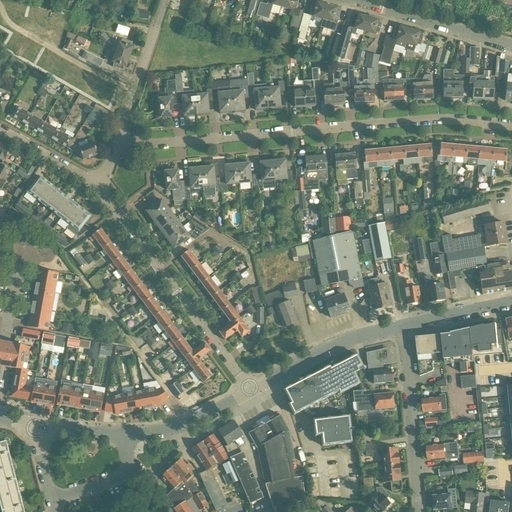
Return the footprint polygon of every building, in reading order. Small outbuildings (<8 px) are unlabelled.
[(205,0),(203,9),(209,10),(209,8),(211,8),(213,0),(205,0)] [(250,0),(245,19),(253,21),(259,2),(250,0)] [(267,0),(265,9),(269,11),(271,4),(281,7),(282,0),(267,0)] [(282,0),(281,7),(289,9),(287,16),(292,17),(289,28),(297,30),(302,11),(295,9),(297,0),(282,0)] [(299,34),(298,41),(303,42),(310,18),(311,18),(312,16),(322,19),(326,6),(316,3),(316,5),(312,4),(309,14),(308,17),(303,16),(298,33),(299,34)] [(326,6),(322,19),(332,22),(332,20),(336,22),(335,28),(340,30),(342,30),(346,16),(338,14),(339,12),(335,10),(335,9),(326,6)] [(150,13),(137,11),(136,19),(149,21),(150,13)] [(341,37),(335,57),(344,59),(351,34),(355,35),(356,29),(364,31),(368,18),(358,15),(358,17),(353,16),(351,26),(349,30),(343,29),(341,37)] [(368,18),(364,31),(373,34),(374,32),(378,34),(381,24),(377,22),(377,21),(368,18)] [(74,32),(79,33),(82,23),(77,21),(74,32)] [(383,47),(379,62),(389,65),(393,50),(394,45),(403,48),(404,43),(405,43),(409,30),(399,27),(399,29),(395,28),(392,38),(386,36),(382,47),(383,47)] [(405,43),(403,50),(406,50),(404,55),(421,60),(422,59),(426,46),(420,44),(422,36),(418,35),(419,33),(409,30),(405,43)] [(63,49),(62,51),(78,59),(79,57),(68,51),(73,41),(76,42),(76,43),(87,49),(90,43),(78,37),(78,38),(70,34),(68,38),(70,39),(64,49),(63,49)] [(334,35),(327,58),(334,60),(335,57),(341,37),(334,35)] [(111,51),(115,53),(128,57),(131,48),(130,47),(131,43),(122,40),(120,44),(114,42),(111,51)] [(475,49),(469,49),(468,67),(468,75),(474,76),(474,63),(481,63),(482,49),(475,47),(475,49)] [(436,49),(431,62),(437,64),(441,51),(436,49)] [(443,51),(439,64),(445,66),(449,53),(443,51)] [(85,52),(81,59),(82,60),(82,61),(85,63),(85,62),(101,69),(104,61),(85,52)] [(110,52),(108,59),(113,61),(112,62),(114,63),(112,67),(122,70),(123,66),(125,66),(128,57),(115,53),(110,52)] [(357,58),(355,66),(362,67),(363,59),(364,54),(358,53),(357,58)] [(366,54),(364,67),(377,68),(378,56),(366,54)] [(483,77),(482,100),(492,100),(492,84),(492,83),(492,77),(497,77),(499,61),(499,58),(493,57),(491,72),(483,72),(483,77)] [(499,61),(497,77),(503,78),(503,75),(509,76),(510,64),(499,61)] [(323,67),(332,68),(332,64),(317,62),(317,64),(318,76),(318,82),(324,81),(323,67)] [(347,71),(346,66),(332,64),(332,68),(333,84),(334,106),(341,105),(341,104),(344,104),(343,89),(343,83),(340,83),(340,71),(347,71)] [(356,79),(353,78),(352,67),(346,66),(347,71),(348,93),(353,93),(354,104),(357,103),(357,105),(364,104),(363,83),(358,83),(358,81),(356,79)] [(363,83),(364,104),(370,104),(370,103),(373,102),(373,87),(373,85),(377,85),(377,71),(366,70),(367,82),(363,82),(363,83)] [(377,71),(377,85),(382,85),(382,87),(383,102),(386,102),(386,103),(393,103),(392,81),(387,81),(386,74),(377,74),(377,71)] [(442,71),(442,83),(443,83),(442,98),(446,98),(446,99),(452,99),(452,83),(453,83),(453,77),(453,71),(442,71)] [(503,85),(502,94),(505,95),(504,101),(511,102),(511,76),(509,76),(503,75),(503,78),(502,85),(503,85)] [(468,76),(468,93),(473,93),(472,99),(482,100),(483,77),(468,76)] [(422,80),(421,80),(423,101),(429,100),(429,99),(432,99),(432,85),(431,77),(424,77),(422,80)] [(452,83),(452,99),(459,99),(459,98),(462,98),(462,83),(463,83),(463,77),(453,77),(453,83),(452,83)] [(397,81),(392,81),(393,103),(400,102),(400,101),(403,101),(402,80),(397,80),(397,81)] [(421,80),(409,81),(409,85),(412,85),(413,100),(416,100),(416,101),(423,101),(421,80)] [(278,89),(266,90),(267,108),(271,108),(271,110),(280,109),(279,96),(284,95),(283,82),(277,82),(278,89)] [(295,83),(294,84),(294,92),(294,91),(295,107),(298,107),(298,108),(305,108),(304,91),(304,86),(303,86),(303,83),(295,83)] [(305,91),(304,91),(305,108),(312,107),(312,106),(315,106),(314,90),(314,85),(312,85),(312,83),(304,84),(305,91)] [(333,84),(323,84),(323,90),(324,105),(327,105),(327,106),(334,106),(333,84)] [(253,86),(247,87),(248,98),(254,98),(255,111),(264,111),(264,109),(267,108),(266,90),(254,91),(253,86)] [(242,92),(230,93),(232,112),(235,111),(235,113),(244,112),(243,99),(248,98),(247,87),(242,87),(242,92)] [(159,110),(157,110),(158,119),(172,117),(171,106),(177,105),(176,93),(175,88),(164,89),(165,99),(158,100),(159,110)] [(217,89),(212,90),(213,102),(218,101),(220,115),(228,114),(228,112),(232,112),(230,93),(218,94),(217,89)] [(206,95),(194,96),(196,115),(199,115),(199,117),(208,116),(207,102),(213,102),(212,90),(206,90),(206,95)] [(176,93),(177,105),(182,105),(184,118),(192,117),(192,115),(196,115),(194,96),(182,97),(182,93),(176,93)] [(74,106),(64,123),(73,128),(83,110),(74,106)] [(87,106),(83,111),(90,115),(93,110),(87,106)] [(15,107),(9,116),(24,124),(29,115),(15,107)] [(95,107),(86,121),(98,129),(107,114),(95,107)] [(29,115),(24,124),(39,133),(44,123),(29,115)] [(44,123),(39,133),(53,141),(59,132),(44,123)] [(59,132),(53,141),(68,149),(73,140),(59,132)] [(93,143),(78,149),(83,161),(97,155),(93,143)] [(0,145),(0,161),(2,162),(0,165),(0,164),(0,184),(3,186),(5,182),(3,181),(11,166),(3,162),(9,151),(0,145)] [(418,158),(415,159),(416,164),(432,163),(430,145),(417,147),(418,158)] [(437,156),(452,158),(453,146),(440,145),(439,156),(437,156)] [(453,146),(452,158),(465,159),(466,147),(453,146)] [(402,160),(402,165),(405,165),(407,165),(407,159),(415,159),(418,158),(417,147),(403,148),(404,160),(402,160)] [(437,156),(436,161),(448,163),(447,167),(446,167),(445,176),(456,177),(457,163),(467,164),(468,159),(476,160),(479,160),(480,149),(466,147),(465,159),(452,158),(437,156)] [(391,161),(378,162),(363,164),(363,169),(381,167),(394,166),(394,161),(402,160),(404,160),(403,148),(390,149),(391,161)] [(390,149),(377,150),(378,162),(391,161),(390,149)] [(480,149),(479,160),(492,161),(493,150),(480,149)] [(364,163),(362,163),(363,164),(378,162),(377,150),(363,152),(364,163)] [(476,160),(476,165),(485,166),(484,177),(490,177),(491,167),(493,167),(494,162),(505,163),(506,151),(493,150),(492,161),(479,160),(476,160)] [(354,154),(344,155),(346,180),(357,179),(355,169),(354,154)] [(344,155),(334,156),(336,171),(335,171),(336,181),(337,181),(337,186),(347,186),(346,180),(344,155)] [(324,157),(315,158),(317,181),(327,180),(326,172),(324,157)] [(304,192),(318,191),(317,181),(315,158),(305,159),(306,169),(295,170),(297,192),(298,205),(299,211),(306,210),(304,192)] [(276,162),(272,162),(274,181),(286,180),(286,185),(292,184),(291,172),(286,173),(284,159),(276,160),(276,162)] [(261,175),(255,175),(256,187),(262,187),(263,190),(275,189),(274,181),(272,162),(269,162),(268,161),(260,161),(261,175)] [(240,165),(236,165),(238,184),(250,183),(251,188),(256,187),(255,175),(250,176),(248,162),(240,163),(240,165)] [(225,178),(220,179),(221,193),(227,192),(226,185),(238,184),(236,165),(233,166),(233,164),(224,165),(225,178)] [(20,168),(16,174),(27,181),(34,168),(28,165),(25,171),(20,168)] [(221,193),(220,179),(214,179),(213,166),(204,167),(204,168),(201,169),(202,187),(203,196),(215,195),(215,193),(221,193)] [(189,181),(184,182),(185,194),(191,193),(190,189),(202,187),(201,169),(197,169),(197,167),(188,168),(189,181)] [(177,171),(163,172),(163,181),(165,181),(166,191),(171,190),(173,202),(180,201),(177,171)] [(177,171),(180,201),(186,201),(185,194),(184,182),(178,183),(177,171)] [(361,172),(362,194),(363,199),(369,199),(368,171),(361,172)] [(39,178),(30,189),(39,196),(47,185),(39,178)] [(363,200),(362,200),(363,199),(362,194),(362,183),(354,183),(355,201),(363,200)] [(47,185),(39,196),(47,202),(56,191),(47,185)] [(426,185),(422,185),(423,209),(435,208),(435,202),(426,203),(426,200),(427,200),(426,185)] [(56,191),(47,202),(56,209),(64,197),(56,191)] [(64,197),(56,209),(64,215),(73,204),(64,197)] [(160,199),(145,210),(153,221),(168,210),(160,199)] [(384,216),(385,222),(395,219),(394,214),(393,205),(386,205),(385,201),(383,201),(384,216)] [(498,201),(479,204),(482,224),(501,221),(498,201)] [(73,204),(64,215),(73,222),(81,210),(73,204)] [(400,209),(399,209),(400,216),(408,214),(407,207),(405,208),(405,207),(403,207),(403,208),(402,208),(402,207),(400,207),(400,209)] [(25,208),(21,213),(27,218),(31,213),(25,208)] [(81,210),(73,222),(81,228),(75,237),(78,239),(90,229),(84,225),(90,217),(81,210)] [(168,210),(153,221),(160,230),(175,219),(168,210)] [(350,217),(335,219),(336,232),(351,231),(350,217)] [(175,219),(160,230),(167,239),(182,228),(175,219)] [(336,232),(335,219),(321,220),(323,236),(336,234),(336,232)] [(395,220),(395,219),(385,222),(385,223),(387,233),(400,229),(397,220),(395,220)] [(41,221),(37,226),(44,231),(48,226),(41,221)] [(198,223),(191,235),(195,240),(209,230),(198,223)] [(493,224),(495,235),(444,243),(448,272),(486,266),(486,265),(483,248),(507,244),(503,223),(493,224)] [(383,224),(368,227),(375,262),(390,259),(383,224)] [(182,228),(167,239),(174,249),(189,237),(182,228)] [(92,236),(89,239),(92,242),(94,240),(102,251),(111,245),(100,230),(92,236)] [(312,241),(321,286),(354,280),(355,283),(362,281),(352,231),(312,241)] [(58,233),(53,239),(60,244),(64,238),(58,233)] [(422,239),(412,240),(415,262),(425,261),(422,239)] [(441,242),(429,244),(434,275),(446,273),(443,255),(441,242)] [(111,245),(102,251),(113,265),(121,258),(111,245)] [(217,245),(212,249),(217,256),(222,252),(217,245)] [(305,246),(294,248),(295,257),(297,263),(308,260),(305,246)] [(188,251),(180,257),(190,271),(191,271),(199,265),(199,264),(188,251)] [(80,253),(74,257),(81,266),(87,262),(89,264),(95,260),(90,253),(84,258),(80,253)] [(113,265),(110,267),(113,272),(116,269),(123,278),(131,272),(121,258),(113,265)] [(401,260),(392,262),(393,267),(396,267),(397,275),(404,274),(403,265),(402,265),(401,260)] [(424,274),(433,273),(432,261),(423,262),(424,274)] [(506,270),(504,263),(486,266),(448,272),(447,272),(450,290),(455,289),(454,278),(461,277),(461,276),(466,275),(467,276),(474,274),(474,276),(477,276),(476,274),(479,274),(482,295),(511,290),(511,283),(510,272),(501,273),(501,271),(506,270)] [(199,265),(191,271),(200,284),(201,285),(209,279),(209,278),(199,265)] [(38,271),(34,290),(54,293),(57,274),(38,271)] [(131,272),(123,278),(131,288),(127,291),(131,295),(134,292),(142,286),(131,272)] [(429,277),(423,278),(427,304),(444,301),(442,283),(438,284),(438,281),(430,282),(429,277)] [(209,279),(201,285),(211,298),(211,299),(220,293),(219,292),(209,279)] [(376,279),(366,281),(371,304),(373,304),(374,310),(390,307),(385,284),(378,286),(376,279)] [(312,280),(302,282),(305,293),(315,291),(312,280)] [(111,281),(105,285),(110,292),(116,287),(111,281)] [(408,281),(401,282),(404,301),(406,300),(407,305),(413,304),(413,306),(419,305),(418,303),(420,303),(417,287),(409,288),(408,281)] [(288,287),(282,288),(284,298),(296,295),(294,283),(287,284),(288,287)] [(142,286),(134,292),(144,306),(152,299),(142,286)] [(34,290),(31,308),(50,312),(54,293),(34,290)] [(220,293),(211,299),(221,312),(230,306),(220,293)] [(349,312),(343,295),(324,301),(330,319),(349,312)] [(152,299),(144,306),(154,320),(162,313),(152,299)] [(283,301),(275,304),(276,307),(275,307),(283,328),(298,322),(290,301),(284,304),(283,301)] [(230,306),(221,312),(230,324),(238,317),(230,306)] [(133,307),(128,311),(132,318),(138,314),(133,307)] [(273,307),(266,310),(269,317),(276,314),(273,307)] [(31,308),(28,327),(47,331),(50,312),(31,308)] [(162,313),(154,320),(164,332),(172,326),(162,313)] [(223,329),(218,333),(224,340),(227,338),(234,333),(236,332),(241,338),(250,332),(240,319),(238,317),(230,324),(223,329)] [(63,323),(61,333),(72,335),(76,336),(77,332),(73,332),(74,325),(63,323)] [(500,330),(496,330),(496,324),(485,327),(485,326),(471,329),(472,330),(471,330),(472,347),(473,347),(473,348),(479,347),(479,352),(492,351),(492,346),(498,345),(502,345),(500,330)] [(172,326),(164,332),(172,343),(168,345),(170,348),(182,339),(180,336),(172,326)] [(451,334),(441,335),(444,360),(473,357),(470,329),(451,333),(451,334)] [(40,333),(27,331),(22,330),(21,338),(38,341),(40,333)] [(439,335),(416,338),(420,377),(432,372),(433,372),(433,371),(433,370),(433,364),(442,363),(439,335)] [(156,343),(151,337),(145,341),(150,347),(156,343)] [(79,340),(68,338),(67,346),(78,348),(79,340)] [(182,339),(170,348),(175,353),(178,351),(184,359),(192,352),(182,339)] [(88,350),(90,342),(79,340),(78,348),(88,350)] [(98,355),(99,344),(90,342),(88,353),(98,355)] [(4,343),(1,355),(26,359),(29,359),(31,348),(4,343)] [(192,352),(184,359),(193,371),(202,364),(199,360),(200,359),(200,358),(206,353),(210,351),(204,343),(199,347),(192,352)] [(388,348),(366,353),(368,372),(373,372),(383,371),(382,365),(389,364),(388,348)] [(0,366),(9,368),(26,371),(26,370),(24,370),(26,359),(1,355),(0,362),(0,366)] [(338,392),(339,394),(359,383),(354,373),(359,371),(357,368),(362,366),(356,355),(331,368),(330,366),(303,379),(303,378),(296,382),(297,383),(296,383),(283,390),(290,403),(288,404),(293,415),(303,410),(312,426),(313,425),(315,436),(321,436),(322,446),(352,443),(350,431),(349,431),(348,428),(350,428),(349,416),(313,420),(307,408),(338,392)] [(168,371),(160,377),(164,382),(172,375),(171,374),(176,370),(170,363),(165,367),(168,371)] [(202,364),(193,371),(202,383),(211,377),(202,364)] [(9,368),(15,369),(10,397),(31,401),(30,403),(31,403),(34,385),(33,389),(23,388),(26,371),(9,368)] [(373,372),(374,385),(383,384),(383,383),(391,382),(389,370),(383,371),(373,372)] [(475,376),(460,377),(461,390),(476,388),(475,376)] [(443,380),(436,383),(438,388),(446,387),(446,380),(443,380)] [(176,382),(169,388),(176,397),(183,392),(176,382)] [(34,385),(31,403),(41,405),(45,387),(34,385)] [(81,391),(78,409),(89,411),(92,393),(93,387),(82,385),(81,391)] [(45,387),(41,405),(52,406),(55,389),(45,387)] [(60,387),(56,405),(67,407),(70,389),(60,387)] [(155,389),(144,391),(147,409),(158,407),(158,405),(167,399),(160,388),(155,391),(155,389)] [(70,389),(67,407),(78,409),(81,391),(70,389)] [(144,391),(133,393),(137,411),(147,409),(144,391)] [(92,393),(89,411),(99,412),(103,395),(92,393)] [(133,393),(123,396),(126,413),(137,411),(133,393)] [(374,405),(367,405),(368,413),(378,412),(377,410),(393,408),(392,393),(374,395),(374,405)] [(440,398),(422,400),(423,413),(432,412),(433,413),(442,412),(441,411),(446,410),(445,395),(440,396),(440,398)] [(106,399),(104,412),(115,414),(115,415),(126,413),(123,396),(112,398),(112,400),(106,399)] [(280,416),(248,433),(257,448),(260,469),(265,485),(296,478),(291,462),(294,457),(288,431),(280,416)] [(436,418),(425,419),(426,428),(437,426),(436,418)] [(233,421),(218,432),(227,446),(224,448),(246,497),(257,492),(238,447),(244,443),(240,437),(242,436),(233,421)] [(212,435),(203,442),(218,463),(219,464),(228,458),(212,435)] [(203,442),(192,449),(206,471),(208,470),(209,472),(216,467),(215,465),(218,463),(203,442)] [(0,443),(0,501),(2,511),(22,511),(5,443),(0,443)] [(371,444),(359,445),(359,452),(365,451),(365,455),(372,455),(371,444)] [(443,445),(427,447),(428,460),(436,459),(436,461),(445,460),(445,458),(449,457),(449,459),(458,459),(457,444),(443,445)] [(394,448),(377,450),(378,457),(383,456),(384,466),(399,465),(397,454),(395,455),(394,448)] [(483,453),(463,455),(464,464),(484,462),(483,453)] [(180,460),(170,469),(182,482),(188,492),(197,507),(198,506),(200,510),(206,507),(204,503),(205,502),(200,493),(198,495),(194,488),(192,489),(187,482),(192,478),(188,473),(193,470),(188,464),(185,466),(180,460)] [(385,476),(380,476),(381,483),(390,482),(391,491),(401,490),(399,465),(384,466),(385,476)] [(452,468),(439,470),(440,477),(453,475),(452,468)] [(170,469),(161,477),(172,490),(172,491),(165,496),(175,511),(194,511),(198,510),(197,507),(188,492),(182,482),(170,469)] [(213,479),(203,484),(215,511),(226,506),(213,479)] [(259,481),(254,483),(259,494),(254,497),(257,504),(267,500),(259,481)] [(377,499),(370,505),(375,511),(381,511),(385,508),(390,504),(386,500),(389,496),(382,488),(376,489),(377,499)] [(448,495),(433,497),(434,511),(444,510),(443,511),(450,511),(450,509),(457,509),(455,489),(448,490),(448,495)] [(467,493),(466,503),(471,504),(470,511),(482,511),(485,495),(467,493)] [(318,500),(314,504),(321,511),(331,511),(326,506),(325,507),(318,500)] [(226,506),(215,511),(241,511),(238,506),(236,507),(233,502),(226,506)] [(491,502),(489,511),(507,511),(509,504),(491,502)]
